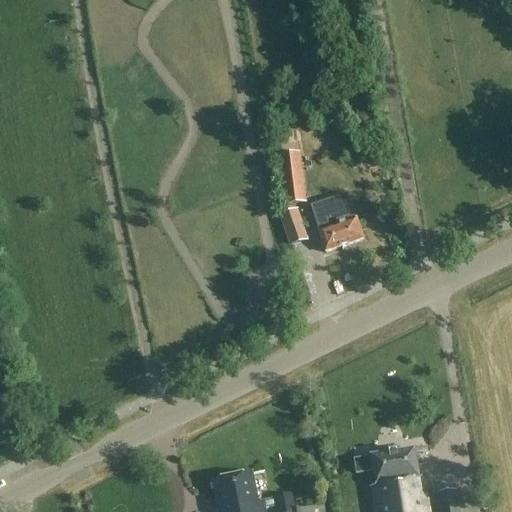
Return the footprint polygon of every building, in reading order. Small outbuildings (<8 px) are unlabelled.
[(274,59),(266,60),(268,71),(276,70),(274,59)] [(279,157),(284,207),(305,204),(300,155),(279,157)] [(390,189),(376,193),(379,203),(393,198),(390,189)] [(354,212),(338,218),(332,202),(310,209),(319,235),(326,256),(364,242),(354,212)] [(280,218),(290,249),(309,244),(299,212),(280,218)] [(353,462),(356,477),(374,474),(376,488),(371,489),(374,511),(428,511),(426,497),(419,498),(417,483),(419,483),(413,452),(353,462)] [(264,511),(265,511),(274,510),(274,511),(325,511),(324,506),(319,507),(296,511),(292,495),(256,502),(251,478),(213,486),(218,511),(264,511)] [(436,494),(438,511),(459,511),(456,491),(436,494)]
